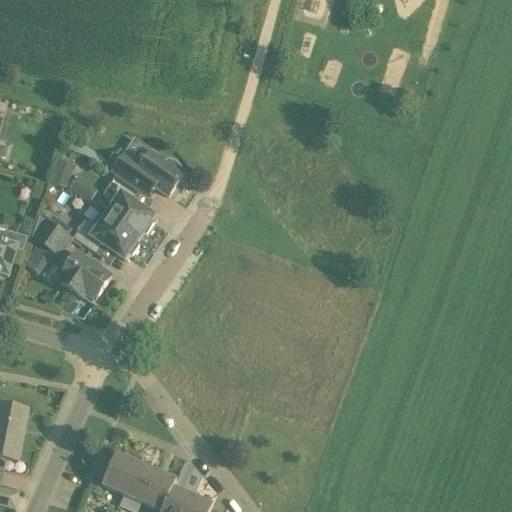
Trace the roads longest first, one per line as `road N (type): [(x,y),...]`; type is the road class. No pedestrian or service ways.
road 1 (track): [(209,206),(276,0)]
road 2 (residential): [(246,511),(132,363),(108,354)]
road 3 (residential): [(108,354),(209,206)]
road 4 (residential): [(34,511),(108,354)]
